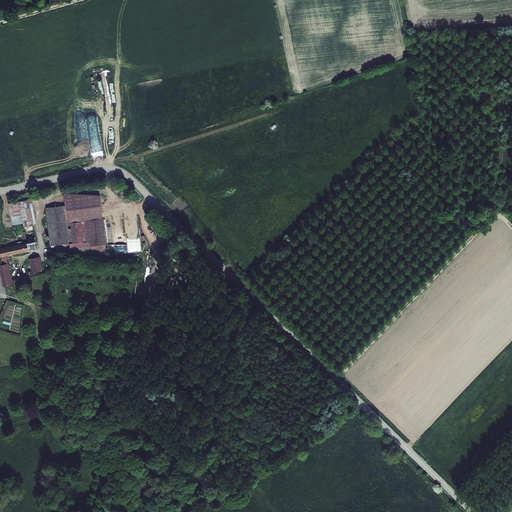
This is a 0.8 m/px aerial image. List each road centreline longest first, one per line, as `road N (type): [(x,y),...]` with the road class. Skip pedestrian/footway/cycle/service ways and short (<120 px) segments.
road 1 (tertiary): [(472,511),(123,173),(96,168),(0,190)]
road 2 (track): [(334,377),(489,218),(511,228)]
